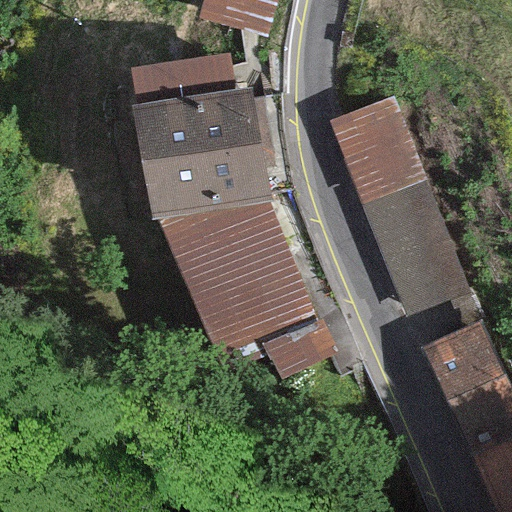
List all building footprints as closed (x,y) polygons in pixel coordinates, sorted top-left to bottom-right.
[(272,0),(208,0),(206,11),(264,29),(272,0)] [(249,85),(249,59),(154,59),(154,86),(249,85)] [(248,93),(138,113),(156,211),(267,191),(248,93)] [(337,123),(367,198),(423,176),(394,101),(337,123)] [(411,311),(467,289),(423,176),(367,198),(411,311)] [(264,194),(174,231),(229,365),(271,347),(281,372),(330,352),(264,194)] [(511,402),(479,327),(431,347),(477,451),(511,436),(511,402)] [(511,511),(511,436),(477,451),(503,511),(511,511)]
